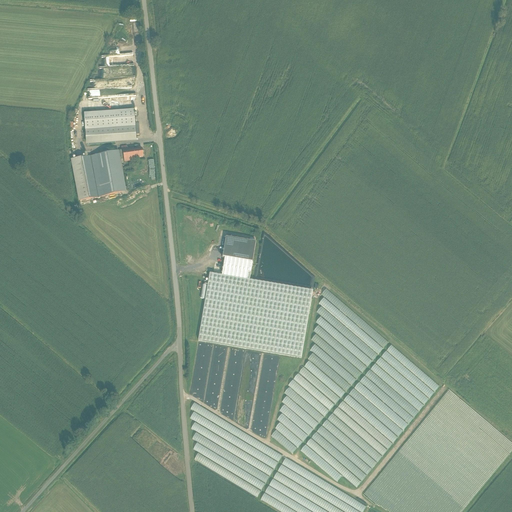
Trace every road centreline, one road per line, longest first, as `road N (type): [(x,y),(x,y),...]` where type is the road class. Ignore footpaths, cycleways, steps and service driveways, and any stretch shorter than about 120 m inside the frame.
road 1 (unclassified): [(140,0),(182,334)]
road 2 (unknown): [(186,394),(353,492),(441,389)]
road 3 (unclassified): [(182,334),(21,511)]
road 4 (unclassified): [(182,334),(193,511)]
